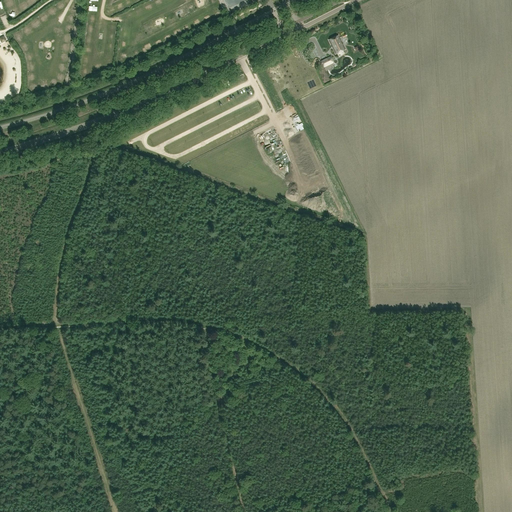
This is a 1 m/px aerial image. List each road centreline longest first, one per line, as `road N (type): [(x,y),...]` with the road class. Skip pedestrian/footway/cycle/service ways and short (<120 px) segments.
road 1 (tertiary): [(0,153),(155,98),(251,51)]
road 2 (track): [(209,329),(279,357),(321,393),(354,436),(390,511)]
road 3 (track): [(59,327),(111,511)]
road 4 (track): [(244,511),(208,364),(209,329)]
road 5 (track): [(59,324),(159,319),(209,327)]
